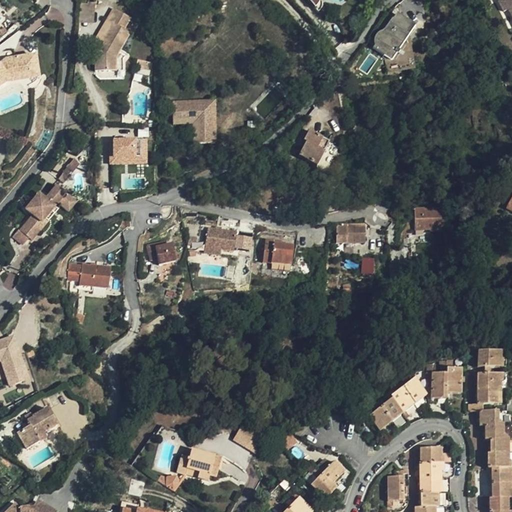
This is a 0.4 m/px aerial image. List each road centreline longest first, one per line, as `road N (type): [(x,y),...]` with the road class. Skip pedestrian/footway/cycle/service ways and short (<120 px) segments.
road 1 (residential): [(5,298),(76,229),(103,213),(163,199),(274,137),(389,0)]
road 2 (residential): [(0,211),(59,122),(71,0)]
road 3 (residential): [(352,511),(370,468),(413,431),(432,426),(452,432),(464,451),(464,511)]
